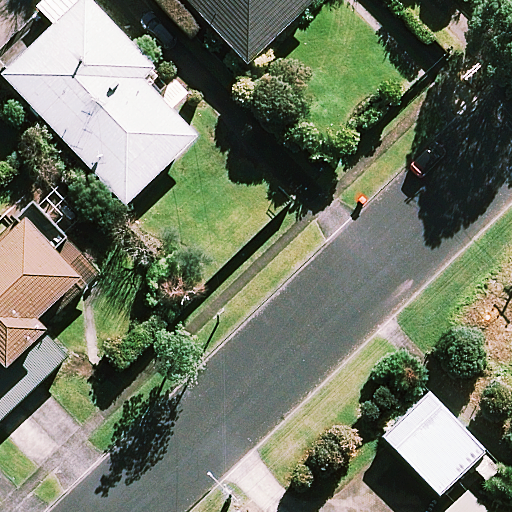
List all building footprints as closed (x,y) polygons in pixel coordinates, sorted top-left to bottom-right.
[(154,75),(82,0),(56,0),(40,15),(0,53),(0,76),(127,210),(198,142),(144,85),(154,75)] [(183,0),(258,79),(280,58),(272,48),(322,1),(320,0),(183,0)] [(98,276),(40,214),(0,251),(0,425),(69,362),(40,330),(98,276)] [(440,500),(461,481),(471,493),(490,475),(480,464),(487,458),(431,397),(385,440),(440,500)] [(482,511),(469,499),(456,511),(482,511)]
